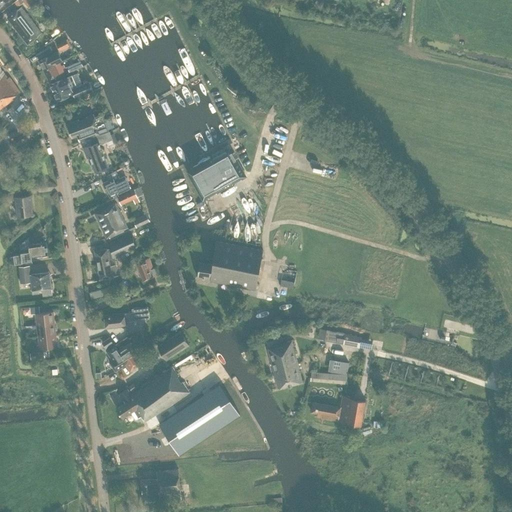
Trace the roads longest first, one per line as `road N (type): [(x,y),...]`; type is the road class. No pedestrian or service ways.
road 1 (unclassified): [(493,387),(449,282),(407,222),(225,43),(205,0)]
road 2 (unclassified): [(81,311),(57,156),(34,91),(0,40)]
road 3 (unclassified): [(106,511),(81,311)]
road 4 (residential): [(493,387),(369,352)]
